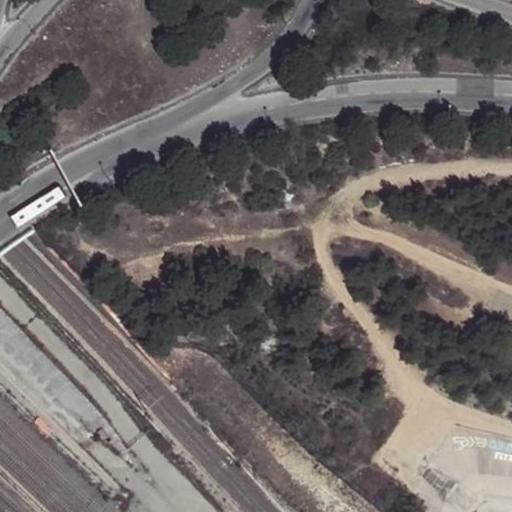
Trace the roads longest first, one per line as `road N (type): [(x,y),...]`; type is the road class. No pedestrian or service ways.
road 1 (motorway): [(147,134),(326,101),(511,97)]
road 2 (motorway): [(147,134),(228,90),(276,48),(309,0)]
road 3 (motorway): [(0,216),(147,134)]
